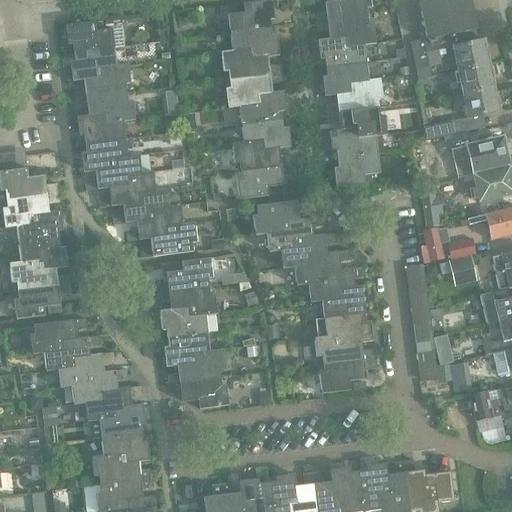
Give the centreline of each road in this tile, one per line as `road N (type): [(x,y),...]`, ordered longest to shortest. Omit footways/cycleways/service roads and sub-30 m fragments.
road 1 (residential): [(413,397),(177,426),(182,471),(418,443)]
road 2 (residential): [(0,138),(26,120),(11,0)]
road 3 (residential): [(413,397),(393,259)]
